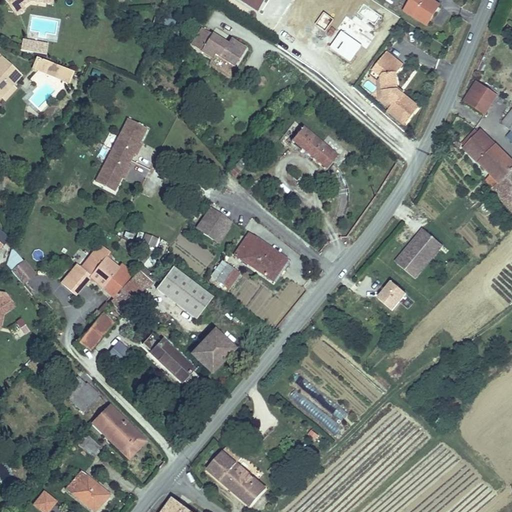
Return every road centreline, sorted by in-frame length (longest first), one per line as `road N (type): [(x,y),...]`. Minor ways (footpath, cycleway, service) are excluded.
road 1 (tertiary): [(169,475),(385,214),(422,153),(488,0)]
road 2 (unknown): [(339,272),(251,209),(155,175)]
